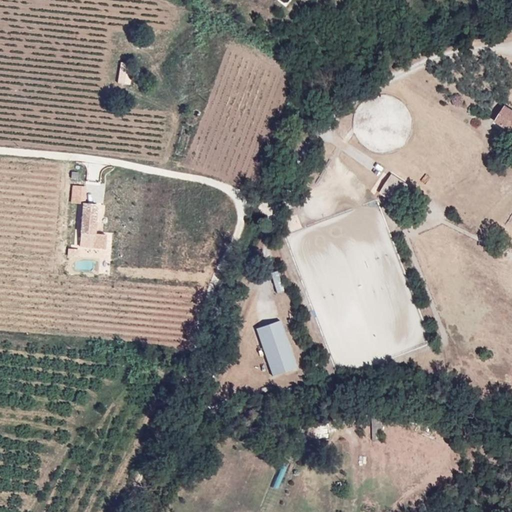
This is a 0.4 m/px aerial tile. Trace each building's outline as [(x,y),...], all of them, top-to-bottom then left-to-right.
[(113,89),(121,92),(125,77),(117,74),(113,89)] [(511,126),(511,118),(506,115),(496,130),(505,136),(511,126)] [(381,194),(382,194),(398,203),(403,194),(387,185),(381,194)] [(382,194),(377,203),(392,211),(398,203),(382,194)] [(403,194),(398,203),(416,214),(422,205),(403,194)] [(72,240),(89,241),(92,211),(75,210),(72,240)] [(278,291),(285,289),(280,268),(273,270),(278,291)] [(282,316),(257,325),(274,374),(299,366),(282,316)] [(380,417),(361,417),(361,441),(380,441),(380,417)]
